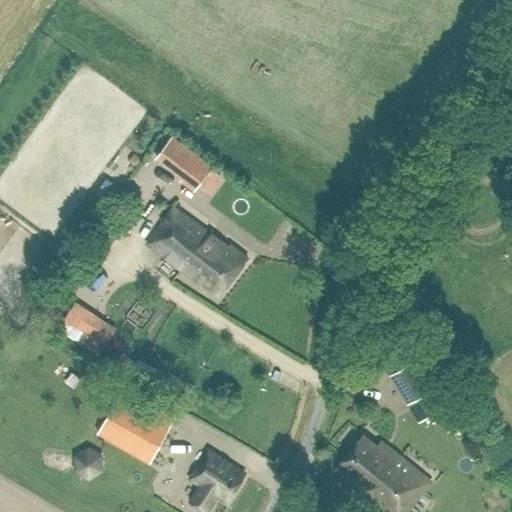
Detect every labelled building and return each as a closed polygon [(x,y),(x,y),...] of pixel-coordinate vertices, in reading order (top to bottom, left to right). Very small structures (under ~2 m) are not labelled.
[(178,179),(192,190),(212,165),(172,134),(154,157),(180,177),(178,179)] [(176,204),(146,242),(216,297),(248,256),(230,243),(228,245),(176,204)] [(121,241),(143,242),(144,228),(122,228),(121,241)] [(75,301),(56,329),(97,356),(116,327),(75,301)] [(413,362),(392,374),(410,403),(430,390),(413,362)] [(123,386),(97,432),(149,461),(175,416),(123,386)] [(336,468),(387,511),(404,511),(430,482),(380,440),(376,445),(364,435),(336,468)] [(244,473),(209,449),(190,477),(199,482),(187,500),(205,511),(208,511),(220,496),(226,500),(244,473)]
